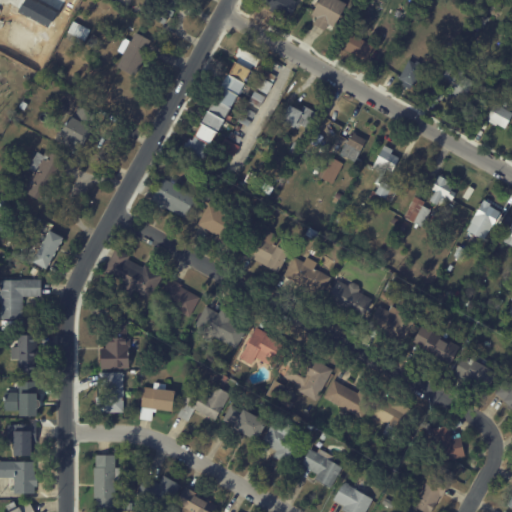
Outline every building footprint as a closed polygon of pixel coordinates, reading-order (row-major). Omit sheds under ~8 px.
[(166,22),(165,24),(147,14),(149,11),(142,7),(145,0),(178,0),(175,6),(178,7),(172,18),(170,16),(166,22)] [(293,0),(295,1),(286,16),(280,13),(278,16),(268,10),(270,7),(264,4),(266,0),(293,0)] [(336,0),(345,5),(332,28),(327,25),(323,32),(311,25),(315,19),(310,16),(314,8),(312,7),(315,0),(318,2),(318,0),(336,0)] [(433,4),(424,22),(418,19),(427,1),(433,4)] [(480,13),(488,18),(484,25),(475,19),(480,13)] [(70,33),(75,22),(93,30),(87,41),(70,33)] [(153,43),(148,51),(153,54),(147,65),(144,63),(138,76),(121,67),(127,55),(120,51),(127,38),(134,42),(139,33),(154,41),(153,43)] [(87,44),(94,34),(100,38),(94,48),(87,44)] [(372,47),(364,62),(343,50),(351,35),(372,47)] [(182,148),(185,144),(186,144),(188,140),(191,142),(193,139),(191,138),(235,58),(237,54),(236,53),(238,48),(261,62),(257,70),(252,68),(249,73),(247,71),(240,83),(242,85),(207,147),(211,149),(204,161),(182,148)] [(409,60),(414,64),(415,61),(420,63),(418,66),(422,68),(412,87),(408,85),(407,87),(403,86),(405,83),(397,79),(408,60),(409,60)] [(461,75),(472,82),(463,97),(456,92),(454,95),(449,93),(451,90),(440,83),(449,68),(454,70),(456,67),(463,71),(461,75)] [(268,72),(274,76),(271,81),(261,76),(264,70),(268,72)] [(261,78),(270,83),(264,94),(253,88),(259,77),(261,78)] [(253,92),(262,97),(257,108),(246,102),(251,91),(253,92)] [(501,108),(511,113),(503,128),(495,124),(494,125),(486,121),(487,119),(484,118),(493,103),(496,105),(497,103),(500,105),(499,106),(501,108)] [(290,108),(298,112),(302,105),(315,113),(306,129),(298,124),(296,129),(290,125),(289,128),(276,120),(285,105),(290,108)] [(99,115),(93,126),(98,128),(88,147),(83,144),(79,152),(63,143),(67,136),(64,134),(73,115),(77,117),(82,106),(99,115)] [(245,108),(253,113),(251,118),(240,112),(243,107),(245,108)] [(239,115),(249,121),(246,126),(236,120),(239,115)] [(484,129),(480,127),(484,122),(488,124),(484,130),(484,129)] [(235,134),(240,137),(237,143),(226,137),(229,132),(233,134),(234,133),(235,134)] [(355,135),(355,136),(365,141),(354,163),(339,155),(351,132),(355,135)] [(231,143),(237,146),(232,156),(216,148),(221,138),(231,143)] [(389,149),(390,150),(388,153),(397,158),(384,183),(396,190),(389,202),(383,199),(379,206),(366,199),(371,190),(374,192),(377,186),(372,183),(379,171),(377,170),(376,171),(373,169),(373,168),(370,167),(382,145),(389,149)] [(70,165),(60,183),(63,184),(56,196),(53,194),(48,204),(27,192),(38,172),(31,169),(41,152),(47,155),(50,150),(72,162),(70,165)] [(228,158),(225,163),(214,157),(217,152),(228,158)] [(336,161),(335,163),(339,166),(330,184),(316,176),(327,156),(336,161)] [(311,173),(314,166),(319,168),(315,175),(311,173)] [(437,176),(446,181),(444,185),(449,188),(448,190),(454,193),(449,201),(440,195),(435,205),(427,201),(433,191),(429,189),(436,175),(437,176)] [(163,208),(160,206),(159,208),(149,203),(162,178),(195,196),(183,219),(163,208)] [(337,199),(333,196),(336,191),(341,194),(338,199),(337,199)] [(417,198),(424,202),(422,206),(430,210),(422,227),(403,218),(414,197),(417,198)] [(206,230),(195,224),(207,204),(207,205),(212,198),(243,216),(226,246),(211,238),(213,235),(206,230)] [(6,201),(15,206),(12,213),(0,207),(2,202),(4,201),(6,201)] [(483,203),(499,213),(491,228),(485,224),(482,228),(471,222),(482,203),(483,203)] [(435,228),(425,222),(431,210),(442,216),(435,228)] [(511,248),(500,241),(505,232),(498,228),(506,216),(511,219),(511,248)] [(408,224),(405,230),(400,227),(403,222),(408,224)] [(306,227),(317,233),(313,241),(302,235),(306,227)] [(65,238),(49,270),(35,263),(52,230),(65,238)] [(275,275),(263,268),(263,266),(250,259),(251,257),(243,252),(253,235),(259,239),(263,232),(269,232),(282,240),(276,249),(286,255),(275,275)] [(126,259),(141,267),(142,264),(161,275),(148,300),(131,291),(128,297),(116,290),(119,284),(99,274),(113,249),(127,256),(126,259)] [(461,252),(469,258),(465,262),(463,261),(462,262),(457,258),(461,252)] [(494,261),(489,258),(492,252),(498,255),(494,261)] [(305,257),(316,263),(313,268),(329,277),(317,298),(281,276),(292,257),(302,262),(305,257)] [(36,267),(41,270),(37,277),(32,274),(36,267)] [(170,280),(179,285),(178,287),(197,298),(186,317),(175,311),(171,317),(162,311),(165,305),(155,299),(166,278),(170,280)] [(44,282),(44,296),(26,297),(26,319),(2,320),(1,281),(44,280),(44,282)] [(336,280),(346,286),(347,284),(351,283),(356,285),(358,290),(357,292),(370,299),(359,319),(325,300),(336,280)] [(387,281),(393,284),(388,293),(382,289),(387,281)] [(384,300),(379,297),(381,292),(387,295),(384,300)] [(461,298),(467,301),(465,306),(458,303),(461,298)] [(496,298),(501,300),(496,310),(495,310),(494,313),(490,311),(496,298)] [(221,308),(233,314),(229,321),(245,330),(234,349),(191,324),(202,305),(217,314),(220,307),(221,308)] [(373,329),(366,325),(377,306),(387,311),(390,306),(413,318),(399,345),(381,335),(382,334),(373,329)] [(26,321),(26,331),(5,331),(5,321),(26,321)] [(128,339),(128,356),(126,356),(126,368),(98,369),(97,349),(102,348),(102,322),(124,322),(124,337),(127,337),(128,339)] [(458,346),(447,368),(418,353),(421,347),(411,342),(419,325),(422,327),(424,324),(431,327),(429,331),(458,346)] [(261,331),(285,345),(272,368),(253,358),(249,365),(237,358),(254,327),(261,331)] [(36,334),(37,371),(18,371),(18,357),(11,357),(11,346),(18,346),(17,334),(36,333),(36,334)] [(297,351),(331,370),(314,401),(296,391),(299,386),(282,377),(297,351)] [(493,374),(484,390),(461,377),(468,365),(467,364),(474,352),(488,361),(484,368),(493,374)] [(454,371),(463,376),(471,362),(461,357),(454,371)] [(120,389),(121,412),(93,413),(93,397),(101,397),(101,387),(97,387),(96,373),(120,373),(120,389)] [(222,375),(228,379),(225,383),(219,380),(222,375)] [(34,380),(34,392),(37,392),(38,414),(19,414),(19,408),(3,408),(3,390),(18,390),(18,380),(34,379),(34,380)] [(265,395),(273,380),(284,387),(280,395),(292,402),(289,408),(265,395)] [(334,382),(356,394),(360,387),(374,395),(360,419),(322,398),(332,380),(334,382)] [(511,411),(500,401),(501,400),(493,394),(504,381),(511,387),(511,385),(511,411)] [(151,421),(141,420),(144,389),(155,390),(155,384),(168,385),(167,392),(173,392),(171,413),(157,411),(157,413),(155,413),(154,422),(151,421)] [(193,411),(192,410),(186,422),(175,416),(190,388),(201,394),(201,393),(204,395),(210,385),(227,394),(213,421),(193,411)] [(382,400),(392,406),(394,402),(411,412),(410,415),(416,419),(405,438),(398,434),(393,442),(381,435),(386,426),(370,417),(381,399),(382,400)] [(240,411),(264,424),(254,443),(230,430),(231,427),(223,422),(231,407),(240,412),(240,411)] [(35,422),(35,438),(31,438),(31,455),(13,455),(13,439),(5,439),(5,421),(29,421),(29,419),(35,419),(35,422)] [(420,421),(427,424),(425,429),(418,426),(420,421)] [(272,449),(259,442),(270,424),(277,428),(278,427),(282,429),(285,423),(296,429),(292,437),(305,445),(292,468),(271,457),(275,451),(272,449)] [(448,426),(451,439),(459,437),(464,457),(436,463),(428,430),(448,425),(448,426)] [(319,436),(322,431),(327,434),(324,439),(319,436)] [(328,489),(313,480),(316,474),(299,464),(308,449),(315,453),(317,449),(331,457),(329,461),(341,468),(328,489)] [(91,486),(91,468),(93,468),(93,456),(112,456),(113,468),(117,468),(118,480),(113,480),(113,508),(94,508),(93,499),(91,499),(91,486)] [(37,473),(37,485),(34,485),(34,492),(14,492),(14,476),(0,476),(0,460),(34,460),(34,473),(37,473)] [(447,484),(440,497),(438,496),(429,511),(420,511),(410,506),(429,473),(447,484)] [(179,486),(164,511),(158,508),(155,511),(153,511),(145,508),(148,502),(134,494),(143,477),(157,485),(161,476),(179,486)] [(364,511),(340,511),(339,511),(341,507),(331,501),(341,483),(343,484),(344,483),(347,485),(346,486),(371,499),(364,511)] [(186,490),(216,506),(212,511),(185,511),(173,505),(182,488),(186,490)] [(32,507),(34,511),(9,511),(6,506),(15,502),(18,508),(30,502),(32,507)] [(124,510),(124,503),(133,504),(132,511),(124,510)]
